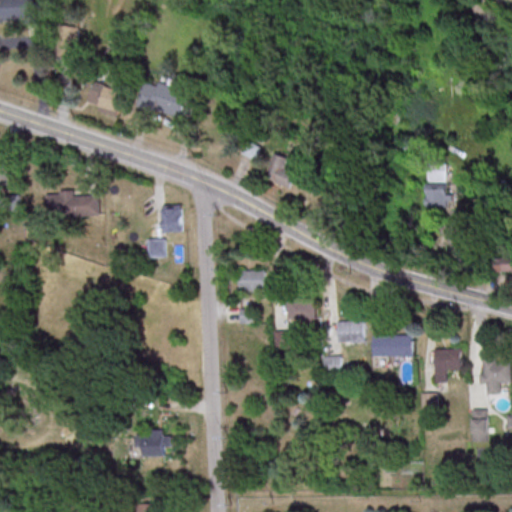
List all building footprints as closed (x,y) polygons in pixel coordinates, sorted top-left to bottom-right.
[(0,0),(0,21),(36,21),(36,0),(0,0)] [(147,78),(139,105),(181,118),(189,91),(147,78)] [(117,115),(126,91),(97,80),(88,104),(117,115)] [(228,144),(228,123),(206,123),(206,144),(228,144)] [(243,152),(255,159),(264,143),(252,136),(243,152)] [(266,177),(290,187),(297,170),(287,166),(290,158),(276,152),(266,177)] [(0,187),(11,188),(11,164),(0,164),(0,187)] [(426,170),(426,209),(459,209),(459,193),(448,193),(448,170),(426,170)] [(101,215),(101,192),(47,192),(47,215),(101,215)] [(184,204),(163,204),(163,232),(184,232),(184,204)] [(167,257),(167,238),(149,238),(149,257),(167,257)] [(511,257),(495,257),(495,272),(511,271),(511,257)] [(267,269),(241,269),(241,290),(267,290),(267,269)] [(289,318),(317,318),(317,299),(289,299),(289,318)] [(366,320),(340,320),(340,341),(366,341),(366,320)] [(293,330),(276,330),(276,347),(293,347),(293,330)] [(415,334),(375,334),(375,356),(415,356),(415,334)] [(464,370),(464,348),(437,348),(437,382),(450,382),(450,370),(464,370)] [(511,358),(483,358),(483,384),(489,384),(489,393),(502,393),(502,383),(511,382),(511,358)] [(439,392),(423,392),(423,407),(439,407),(439,392)] [(474,440),(489,440),(489,409),(474,409),(474,440)] [(145,456),(168,456),(168,448),(173,448),(173,432),(138,432),(138,445),(145,445),(145,456)] [(158,511),(159,503),(139,503),(138,511),(158,511)]
